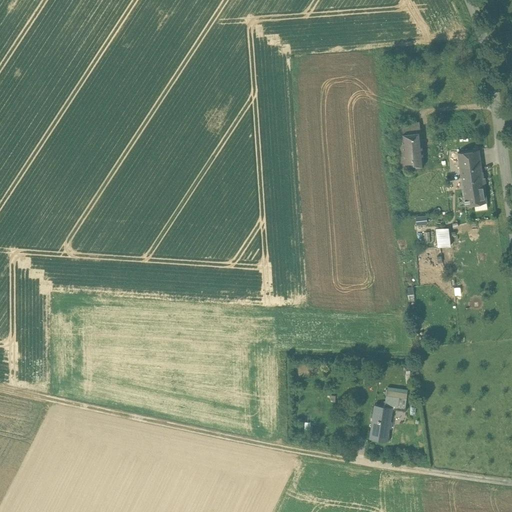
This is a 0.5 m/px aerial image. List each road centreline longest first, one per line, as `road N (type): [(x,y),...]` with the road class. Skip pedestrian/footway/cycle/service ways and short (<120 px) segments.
road 1 (track): [(0,386),(285,449),(511,482)]
road 2 (secondary): [(471,0),(511,228)]
